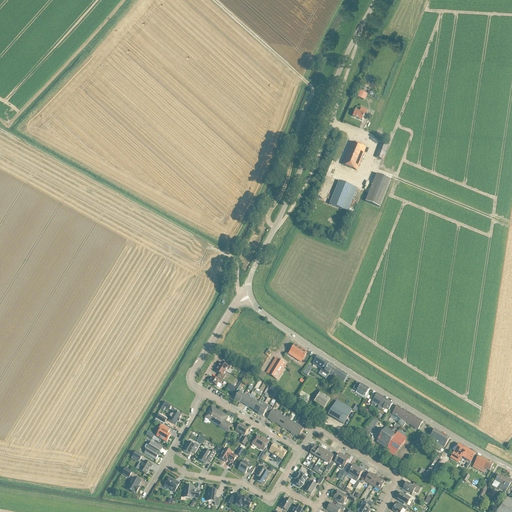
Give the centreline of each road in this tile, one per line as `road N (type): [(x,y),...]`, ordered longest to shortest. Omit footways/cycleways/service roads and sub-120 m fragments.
road 1 (tertiary): [(511,468),(350,372),(250,296)]
road 2 (track): [(242,299),(231,257),(0,129)]
road 3 (track): [(275,227),(267,217),(284,188),(312,87),(214,0)]
road 4 (unclassified): [(275,227),(315,166),(356,37)]
road 5 (tertiary): [(275,227),(356,37)]
road 6 (residential): [(381,511),(395,475),(322,432),(310,434),(300,450)]
road 7 (residential): [(165,462),(270,498),(279,486)]
road 8 (residential): [(202,392),(193,373),(235,302),(250,296)]
